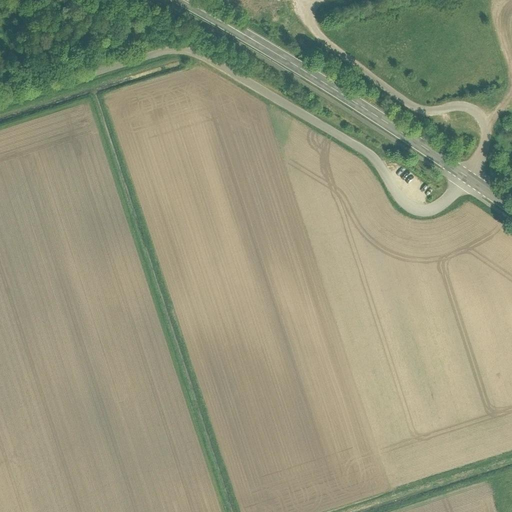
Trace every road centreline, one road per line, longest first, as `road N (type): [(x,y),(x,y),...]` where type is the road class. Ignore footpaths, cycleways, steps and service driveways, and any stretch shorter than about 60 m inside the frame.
road 1 (unclassified): [(465,175),(434,207),(399,199),(368,153),(195,50),(163,49),(0,99)]
road 2 (secondary): [(465,175),(182,0)]
road 3 (unclassified): [(324,0),(308,10),(308,23),(402,98),(418,109),(456,107),(481,116),(484,146),(465,175)]
